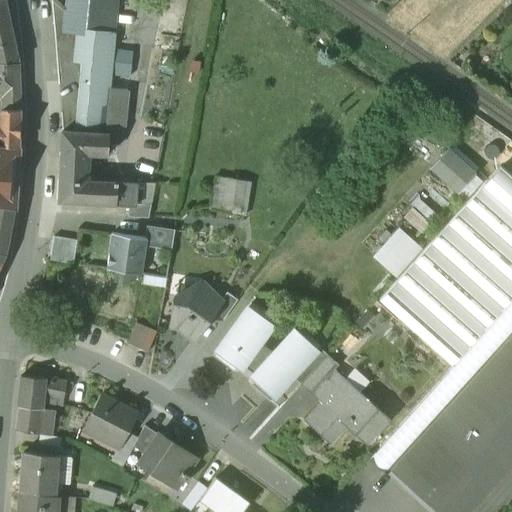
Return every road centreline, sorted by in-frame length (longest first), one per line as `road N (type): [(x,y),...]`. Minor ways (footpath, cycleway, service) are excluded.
road 1 (residential): [(3,349),(45,348),(162,396),(312,511)]
road 2 (residential): [(28,0),(37,83),(33,194),(3,349)]
